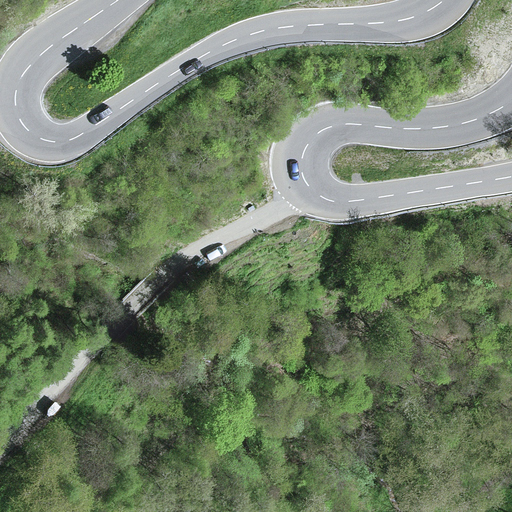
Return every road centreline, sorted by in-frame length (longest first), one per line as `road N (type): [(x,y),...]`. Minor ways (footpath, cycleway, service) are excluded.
road 1 (tertiary): [(443,0),(398,20),(246,34),(59,141),(38,136),(18,115),(19,79),(37,56),(117,0)]
road 2 (unclassified): [(309,187),(160,276),(0,450)]
road 3 (tertiary): [(309,187),(305,147),(328,126),(446,126),(511,100)]
road 4 (tertiary): [(511,176),(349,201),(309,187)]
